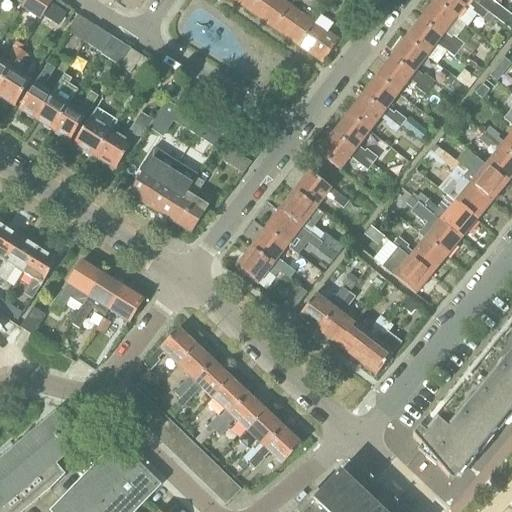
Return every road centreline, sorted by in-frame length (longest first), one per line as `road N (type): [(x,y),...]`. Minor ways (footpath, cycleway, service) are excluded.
road 1 (residential): [(354,438),(383,414),(511,254)]
road 2 (residential): [(354,438),(185,279)]
road 3 (residential): [(185,279),(0,162)]
road 4 (residential): [(290,138),(139,37)]
road 5 (residential): [(185,279),(290,138)]
road 6 (residential): [(290,138),(398,0)]
road 7 (residential): [(99,395),(216,511)]
road 8 (residential): [(99,395),(185,279)]
